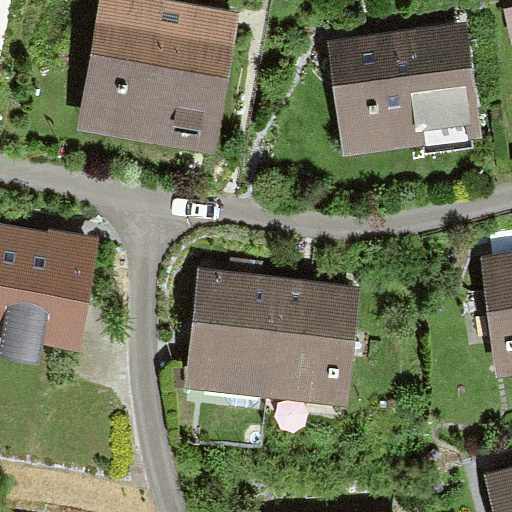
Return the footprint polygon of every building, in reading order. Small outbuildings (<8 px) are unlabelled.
[(221,9),(169,0),(90,0),(69,119),(197,142),(221,9)] [(449,24),(318,42),(334,150),(464,131),(449,24)] [(78,235),(0,221),(0,336),(59,346),(78,235)] [(511,250),(491,254),(505,358),(511,357),(511,250)] [(279,278),(206,270),(195,373),(268,381),(279,278)] [(352,286),(279,278),(268,381),(341,388),(352,286)] [(484,511),(511,511),(511,464),(475,474),(484,511)]
